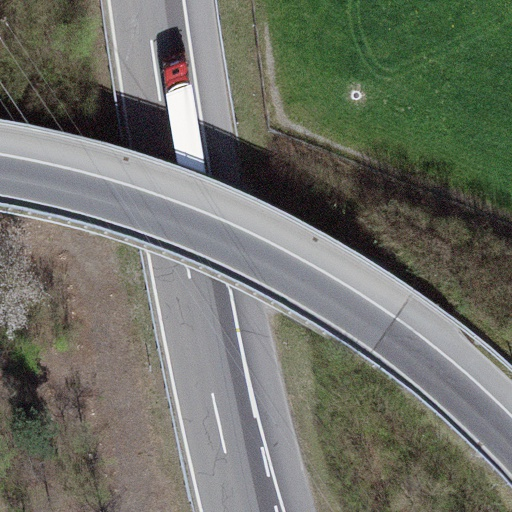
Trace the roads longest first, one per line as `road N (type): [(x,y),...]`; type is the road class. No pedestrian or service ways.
road 1 (motorway): [(511,442),(384,333),(263,261),(160,216),(0,173)]
road 2 (motorway): [(240,511),(144,0)]
